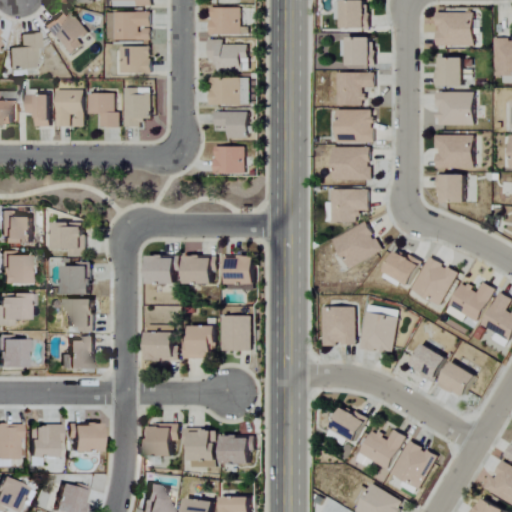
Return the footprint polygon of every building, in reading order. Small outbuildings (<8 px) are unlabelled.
[(371,1),(337,2),(338,20),(345,20),(345,30),(372,29),(371,1)] [(244,9),(213,9),(213,35),(243,36),(244,9)] [(71,57),(85,47),(81,41),(90,34),(72,10),(48,27),(71,57)] [(108,13),(108,41),(153,42),(153,29),(153,14),(108,13)] [(478,47),(478,14),(440,14),(440,46),(478,47)] [(20,36),(21,49),(9,49),(10,70),(37,69),(36,50),(41,50),(40,35),(20,36)] [(377,40),(343,39),(343,57),(351,57),(351,67),(377,67),(377,40)] [(511,77),(511,39),(496,39),(495,77),(511,77)] [(227,46),(227,41),(212,41),(212,63),(220,63),(220,71),(246,71),(246,60),(251,60),(251,46),(227,46)] [(153,74),(153,47),(121,48),(122,74),(153,74)] [(468,60),(444,59),(443,71),(439,71),(438,87),(467,88),(468,60)] [(367,88),(378,88),(378,75),(340,74),(340,107),(366,108),(367,88)] [(252,79),(213,79),(213,106),(252,106),(252,79)] [(127,129),(146,128),(146,120),(154,120),(153,94),(142,95),(142,89),(127,89),(127,129)] [(60,128),(87,128),(87,91),(59,92),(60,128)] [(16,92),(0,92),(0,126),(16,127),(16,92)] [(440,126),(478,127),(478,94),(440,93),(440,126)] [(118,95),(91,95),(91,115),(103,116),(103,128),(122,129),(122,113),(117,113),(118,95)] [(54,96),(29,96),(29,115),(39,115),(38,128),(54,128),(54,96)] [(377,111),(340,111),(340,143),(377,143),(377,111)] [(252,113),(218,113),(218,128),(230,128),(230,138),(251,139),(252,113)] [(440,170),(478,170),(478,136),(438,137),(438,150),(440,150),(440,170)] [(216,175),(247,175),(248,148),(217,147),(216,175)] [(373,148),(336,149),(337,182),(375,181),(374,168),(373,148)] [(469,176),(442,177),(443,206),(470,205),(469,176)] [(359,224),(359,212),(372,212),(372,191),(334,191),(333,223),(359,224)] [(1,244),(34,245),(35,219),(18,219),(18,212),(2,212),(1,244)] [(71,256),(87,257),(88,225),(56,224),(56,251),(71,251),(71,256)] [(350,268),(383,254),(370,224),(337,239),(350,268)] [(30,286),(30,257),(15,257),(15,253),(2,253),(2,285),(30,286)] [(181,257),(152,258),(152,285),(182,284),(181,257)] [(189,258),(189,286),(218,285),(217,257),(189,258)] [(259,257),(225,257),(225,273),(231,273),(230,290),(243,291),(243,286),(259,286),(259,257)] [(461,274),(432,258),(414,291),(443,307),(461,274)] [(66,268),(67,296),(94,296),(93,263),(78,263),(78,267),(66,268)] [(450,316),(466,322),(468,318),(483,324),(497,289),(485,284),(481,292),(463,284),(450,316)] [(35,295),(0,294),(0,327),(4,327),(4,322),(29,322),(30,306),(34,306),(35,295)] [(511,342),(511,311),(510,310),(511,307),(511,298),(503,294),(484,326),(511,342)] [(69,331),(96,332),(97,302),(70,301),(69,331)] [(364,350),(396,355),(402,317),(390,315),(391,309),(371,306),(364,350)] [(360,309),(327,308),(326,346),(359,347),(360,309)] [(225,352),(252,352),(253,318),(225,317),(225,352)] [(187,359),(219,360),(219,340),(221,340),(221,328),(195,327),(195,343),(188,343),(187,359)] [(181,334),(151,334),(151,362),(181,362),(181,334)] [(28,342),(12,341),(12,337),(0,336),(0,369),(28,370),(28,342)] [(97,339),(82,338),(81,343),(69,343),(69,356),(61,356),(60,370),(97,371),(97,339)] [(453,358),(427,346),(417,367),(426,372),(424,377),(441,385),(453,358)] [(446,389),(472,399),(481,374),(455,365),(446,389)] [(371,417),(345,407),(336,431),(362,441),(371,417)] [(102,452),(102,424),(68,423),(67,439),(73,440),(73,451),(102,452)] [(23,425),(0,424),(0,459),(19,459),(20,439),(23,439),(23,425)] [(179,457),(181,425),(151,424),(150,455),(179,457)] [(30,456),(57,457),(57,441),(63,441),(63,426),(30,425),(30,456)] [(188,451),(194,451),(194,468),(220,468),(220,429),(187,429),(188,451)] [(392,470),(409,436),(396,430),(391,441),(374,432),(362,455),(392,470)] [(256,437),(227,436),(226,464),(256,465),(256,437)] [(420,495),(439,455),(411,441),(395,474),(406,480),(403,487),(420,495)] [(488,490),(511,503),(511,465),(505,461),(488,490)] [(0,509),(5,511),(16,511),(28,488),(3,476),(0,482),(0,509)] [(82,511),(88,489),(61,483),(55,511),(54,511),(82,511)] [(175,488),(147,483),(142,511),(175,511),(171,511),(175,488)] [(400,511),(407,501),(374,485),(360,511),(400,511)] [(507,511),(509,510),(484,495),(475,511),(507,511)] [(255,511),(255,497),(227,497),(226,511),(255,511)] [(217,511),(218,501),(191,500),(190,511),(185,511),(217,511)]
